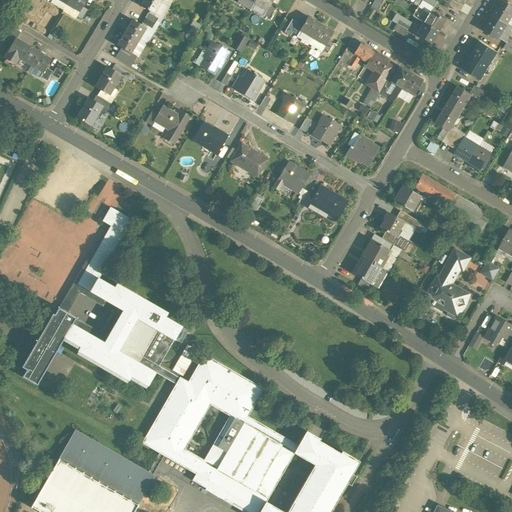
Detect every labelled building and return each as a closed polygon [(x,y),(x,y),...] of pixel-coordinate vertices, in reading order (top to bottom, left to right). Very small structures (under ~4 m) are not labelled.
[(69,0),(67,4),(78,11),(79,12),(82,6),(85,0),(69,0)] [(162,1),(160,0),(143,0),(140,5),(154,14),(162,1)] [(272,0),(255,0),(254,3),(266,10),(267,11),(270,5),(272,0)] [(374,0),(371,6),(378,10),(383,1),(381,0),(374,0)] [(417,0),(416,2),(430,11),(431,12),(437,2),(433,0),(417,0)] [(511,17),(511,5),(502,0),(493,15),(508,24),(511,17)] [(270,5),(267,11),(266,10),(263,15),(269,18),(275,9),(270,5)] [(82,6),(79,12),(78,11),(75,15),(82,19),(87,9),(82,6)] [(431,12),(430,11),(423,23),(438,32),(445,20),(431,12)] [(158,18),(148,12),(145,17),(155,23),(158,18)] [(403,37),(411,24),(396,14),(391,22),(397,25),(393,30),(403,37)] [(508,24),(493,15),(484,31),(498,40),(508,24)] [(302,25),(299,30),(300,31),(312,38),(321,24),(308,16),(302,25)] [(155,23),(145,17),(141,23),(151,29),(155,23)] [(146,28),(132,19),(124,32),(138,41),(146,28)] [(292,32),(297,22),(292,19),(284,33),(289,36),(292,32)] [(297,22),(292,32),(297,35),(300,31),(299,30),(302,25),(297,22)] [(438,32),(423,23),(416,35),(431,44),(438,32)] [(333,32),(321,24),(312,38),(325,45),(325,46),(328,40),(333,32)] [(21,32),(11,26),(5,35),(15,41),(16,39),(17,39),(21,32)] [(138,41),(124,32),(117,45),(126,51),(131,53),(138,41)] [(240,34),(232,47),(240,52),(247,39),(240,34)] [(17,39),(16,39),(15,41),(6,57),(15,63),(18,58),(17,58),(25,45),(17,39)] [(333,43),(328,40),(325,46),(325,45),(322,50),(327,53),(333,43)] [(230,52),(212,41),(205,52),(207,54),(199,66),(214,75),(218,68),(218,67),(223,59),(226,60),(230,52)] [(374,51),(361,42),(354,52),(353,54),(354,55),(348,65),(353,69),(360,58),(367,63),(374,51)] [(481,42),(474,55),(473,54),(469,59),(470,60),(464,70),(480,79),(497,52),(481,42)] [(39,51),(26,44),(25,45),(17,58),(18,58),(30,66),(39,51)] [(340,61),(348,65),(354,55),(353,54),(354,52),(347,48),(340,61)] [(205,52),(202,50),(196,60),(195,59),(193,62),(199,66),(207,54),(205,52)] [(39,51),(30,66),(42,73),(43,73),(46,68),(51,59),(39,51)] [(131,53),(126,51),(124,56),(133,61),(136,56),(131,53)] [(389,60),(374,51),(366,65),(379,73),(380,74),(386,65),(389,60)] [(59,61),(53,75),(60,78),(66,65),(59,61)] [(386,65),(380,74),(379,73),(380,74),(377,78),(370,88),(378,93),(387,79),(392,69),(386,65)] [(130,74),(118,66),(115,72),(122,76),(121,76),(127,80),(130,74)] [(107,67),(95,86),(101,89),(110,95),(121,76),(122,76),(115,72),(107,67)] [(411,74),(400,67),(391,82),(396,85),(402,88),(411,74)] [(46,68),(43,73),(42,73),(39,77),(46,80),(51,71),(46,68)] [(265,81),(247,70),(242,78),(246,80),(239,92),(253,101),(259,90),(258,90),(264,81),(265,81)] [(232,76),(226,73),(221,83),(226,86),(232,76)] [(411,74),(402,88),(413,95),(422,81),(411,74)] [(391,82),(387,79),(378,93),(388,99),(396,85),(391,82)] [(402,88),(396,85),(388,99),(393,102),(402,88)] [(470,94),(458,86),(457,87),(458,88),(454,94),(453,94),(447,104),(461,113),(472,96),(472,95),(470,94)] [(485,92),(475,86),(470,94),(472,95),(472,96),(479,101),(485,92)] [(110,95),(101,89),(97,96),(100,97),(106,101),(110,95)] [(304,104),(286,93),(281,101),(285,104),(278,115),(293,124),(299,114),(298,113),(303,105),(304,105),(304,104)] [(270,99),(265,96),(259,106),(265,109),(270,99)] [(97,102),(88,97),(76,117),(91,126),(103,107),(103,106),(97,102)] [(106,101),(100,97),(97,102),(103,106),(103,107),(109,110),(112,105),(106,101)] [(447,105),(443,113),(442,112),(436,123),(449,131),(450,132),(451,131),(461,113),(447,104),(447,105)] [(178,116),(162,106),(157,115),(154,121),(170,130),(165,139),(173,144),(190,116),(181,111),(178,116)] [(157,115),(151,111),(145,122),(152,125),(154,121),(157,115)] [(366,117),(377,123),(380,118),(369,111),(366,117)] [(341,125),(322,114),(317,122),(321,125),(314,137),(329,146),(335,135),(334,135),(340,126),(341,125)] [(310,123),(305,119),(299,129),(304,132),(310,123)] [(216,130),(203,122),(193,140),(200,144),(202,141),(218,151),(216,154),(217,154),(228,136),(217,129),(216,130)] [(392,122),(389,131),(399,135),(402,126),(392,122)] [(450,132),(449,131),(443,140),(448,144),(454,134),(451,131),(450,132)] [(454,134),(448,144),(453,147),(459,137),(454,134)] [(360,135),(352,147),(350,146),(345,155),(355,161),(356,159),(368,166),(379,148),(372,144),(372,142),(360,135)] [(464,139),(459,137),(453,147),(452,148),(457,151),(464,139)] [(478,145),(465,137),(464,139),(457,151),(455,155),(468,163),(478,145)] [(433,140),(428,149),(436,153),(441,145),(433,140)] [(256,154),(241,145),(231,161),(257,176),(267,159),(257,153),(256,154)] [(492,153),(478,145),(468,163),(481,171),(492,153)] [(309,175),(288,162),(277,180),(273,187),(278,190),(283,181),(292,186),(291,188),(298,193),(309,175)] [(484,211),(422,175),(415,187),(419,190),(428,195),(433,198),(449,207),(446,212),(475,228),(481,216),(484,211)] [(335,195),(320,186),(320,185),(319,185),(313,195),(310,200),(311,200),(330,211),(328,215),(336,219),(347,201),(335,194),(335,195)] [(417,194),(402,186),(395,200),(402,204),(402,205),(411,210),(419,199),(421,200),(422,198),(422,197),(417,194)] [(428,195),(419,190),(417,194),(422,197),(422,198),(426,200),(428,195)] [(308,192),(301,203),(307,207),(311,200),(310,200),(313,195),(308,192)] [(131,220),(110,208),(102,221),(111,227),(77,285),(123,311),(109,335),(104,343),(71,324),(63,338),(64,338),(80,347),(78,352),(128,381),(131,377),(147,386),(155,373),(139,363),(157,331),(174,341),(181,327),(165,318),(167,314),(117,284),(114,289),(98,279),(131,220)] [(409,217),(400,211),(396,217),(404,222),(406,223),(409,217)] [(388,212),(384,219),(385,219),(380,228),(386,231),(385,232),(387,233),(395,237),(403,222),(404,223),(404,222),(396,217),(388,212)] [(422,224),(409,216),(409,217),(406,223),(418,230),(422,224)] [(481,216),(475,228),(482,232),(489,220),(481,216)] [(511,230),(510,230),(500,247),(511,253),(511,230)] [(395,237),(387,233),(383,240),(393,245),(397,238),(395,237)] [(417,246),(399,235),(397,238),(393,245),(393,246),(411,256),(417,246)] [(372,240),(362,258),(380,268),(390,251),(380,245),(372,240)] [(393,245),(383,240),(380,245),(390,251),(393,246),(393,245)] [(498,252),(492,248),(485,260),(491,263),(498,252)] [(470,258),(455,250),(448,262),(451,264),(461,269),(464,271),(470,258)] [(380,268),(362,258),(352,274),(360,279),(361,279),(370,285),(380,268)] [(451,264),(440,282),(436,279),(424,299),(430,303),(430,302),(433,304),(432,305),(434,306),(436,303),(451,310),(452,308),(460,313),(466,306),(470,295),(452,284),(461,269),(451,264)] [(370,285),(361,279),(360,279),(357,285),(367,291),(370,285)] [(51,317),(22,365),(21,368),(26,370),(23,375),(21,377),(36,386),(41,378),(64,338),(63,338),(71,324),(104,343),(109,335),(101,331),(100,333),(76,319),(58,308),(57,311),(54,315),(52,314),(51,317)] [(511,326),(497,318),(486,338),(494,342),(499,335),(505,338),(511,326)] [(174,341),(157,331),(139,363),(155,373),(175,385),(179,378),(159,366),(174,341)] [(178,340),(182,342),(187,333),(182,331),(178,340)] [(477,350),(485,336),(477,332),(469,345),(477,350)] [(511,350),(507,347),(498,362),(504,365),(507,360),(507,359),(511,350)] [(248,417),(264,389),(204,355),(188,383),(180,378),(179,378),(175,385),(142,443),(159,453),(148,472),(152,475),(164,455),(196,474),(193,480),(247,511),(330,511),(347,484),(351,486),(356,477),(352,474),(359,462),(342,452),(341,454),(305,433),(298,446),(248,417)] [(148,472),(75,430),(60,459),(138,504),(154,476),(152,475),(148,472)] [(133,511),(138,504),(60,459),(32,507),(41,511),(133,511)]
